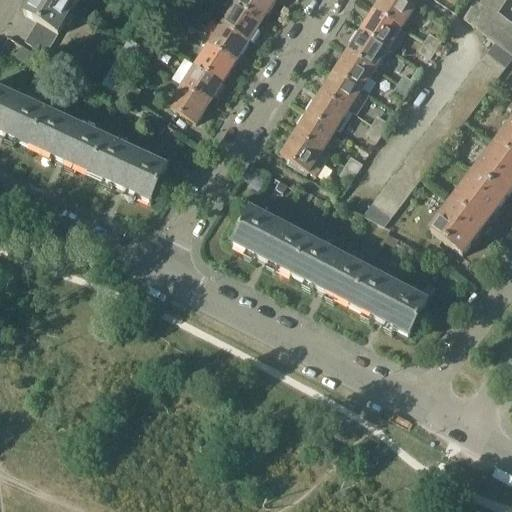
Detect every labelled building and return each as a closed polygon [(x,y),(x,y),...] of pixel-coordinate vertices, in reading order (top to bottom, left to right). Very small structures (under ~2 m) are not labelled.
[(33,0),(24,15),(23,17),(37,25),(58,38),(80,0),(33,0)] [(271,0),(238,0),(234,7),(262,24),(276,3),(271,0)] [(381,0),(374,13),(401,30),(415,9),(410,6),(400,0),(381,0)] [(477,0),(464,20),(474,28),(487,7),(477,0)] [(498,0),(477,0),(487,7),(498,14),(505,4),(498,0)] [(234,7),(221,27),(249,45),(262,24),(234,7)] [(487,7),(474,28),(484,36),(485,36),(498,14),(487,7)] [(169,11),(164,20),(177,28),(182,19),(169,11)] [(374,13),(361,33),(388,51),(401,30),(374,13)] [(498,14),(485,36),(494,43),(509,22),(498,14)] [(164,20),(157,31),(170,39),(177,28),(164,20)] [(511,24),(509,22),(494,43),(497,45),(505,51),(511,40),(511,24)] [(37,25),(31,35),(52,48),(58,38),(37,25)] [(221,27),(208,48),(236,66),(249,45),(221,27)] [(361,33),(347,54),(375,72),(388,51),(361,33)] [(31,35),(25,44),(46,57),(52,48),(31,35)] [(430,36),(424,45),(436,52),(441,44),(430,36)] [(424,45),(418,54),(430,62),(436,52),(424,45)] [(497,45),(489,55),(507,69),(511,62),(511,56),(505,51),(497,45)] [(208,48),(195,68),(223,86),(236,66),(208,48)] [(139,49),(134,58),(146,66),(151,56),(145,52),(139,49)] [(347,54),(334,74),(362,92),(375,72),(347,54)] [(489,55),(481,65),(499,79),(507,69),(489,55)] [(134,58),(127,70),(139,77),(146,66),(134,58)] [(481,65),(473,76),(492,90),(499,79),(481,65)] [(55,68),(51,75),(60,81),(64,73),(55,68)] [(195,68),(181,89),(209,108),(223,86),(195,68)] [(334,74),(321,95),(349,113),(358,119),(371,98),(362,92),(334,74)] [(473,76),(466,86),(484,100),(492,90),(473,76)] [(403,77),(397,86),(409,94),(415,84),(403,77)] [(120,82),(114,94),(136,105),(142,91),(120,82)] [(397,86),(391,95),(403,102),(409,94),(397,86)] [(466,86),(458,96),(476,110),(484,100),(466,86)] [(181,89),(168,110),(197,128),(209,108),(181,89)] [(0,137),(3,139),(30,152),(47,115),(0,93),(0,137)] [(321,95),(308,115),(336,133),(349,113),(321,95)] [(458,96),(450,106),(468,120),(476,110),(458,96)] [(450,106),(442,116),(461,130),(465,124),(468,120),(450,106)] [(47,115),(30,152),(57,164),(66,168),(91,179),(108,143),(47,115)] [(308,115),(295,136),(323,154),(336,133),(308,115)] [(442,116),(435,126),(453,141),(461,130),(442,116)] [(377,118),(371,127),(383,135),(389,126),(377,118)] [(435,126),(427,137),(445,151),(453,141),(435,126)] [(371,127),(365,136),(377,144),(383,135),(371,127)] [(511,127),(470,182),(503,206),(511,193),(511,127)] [(295,136),(281,157),(298,168),(309,176),(317,180),(330,159),(323,154),(295,136)] [(427,137),(419,146),(438,160),(445,151),(427,137)] [(108,143),(91,179),(117,191),(124,194),(151,206),(167,170),(108,143)] [(419,146),(412,157),(430,171),(438,160),(419,146)] [(412,157),(404,167),(422,181),(430,171),(412,157)] [(350,159),(344,169),(357,176),(363,167),(350,159)] [(404,167),(396,177),(414,192),(422,181),(404,167)] [(344,169),(339,177),(351,185),(357,176),(344,169)] [(396,177),(388,187),(407,201),(414,192),(396,177)] [(470,182),(430,234),(441,243),(462,259),(482,233),(487,226),(503,206),(470,182)] [(388,187),(381,197),(399,211),(407,201),(388,187)] [(381,197),(373,206),(392,220),(399,211),(381,197)] [(373,206),(364,219),(385,230),(392,220),(373,206)] [(251,213),(232,248),(258,262),(265,265),(291,279),(309,244),(251,213)] [(309,244),(291,279),(317,293),(324,296),(350,310),(368,274),(309,244)] [(368,274),(350,310),(376,324),(382,327),(409,341),(428,305),(398,290),(368,274)]
